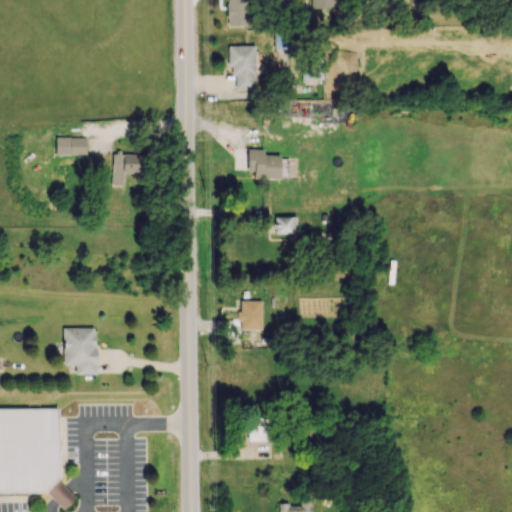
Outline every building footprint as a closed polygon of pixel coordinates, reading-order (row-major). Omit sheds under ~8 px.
[(246,0),(225,0),(225,25),(245,26),(246,0)] [(253,45),(227,46),(228,75),(234,75),(234,89),(254,88),(253,45)] [(54,154),(85,154),(85,137),(54,137),(54,154)] [(252,178),(278,179),(279,155),(263,155),(263,149),(246,149),(246,171),(253,171),(252,178)] [(121,186),(122,172),(141,173),(142,154),(111,153),(110,185),(121,186)] [(295,233),(295,215),(272,216),(273,233),(295,233)] [(260,301),(237,300),(237,329),(259,329),(260,301)] [(94,327),(61,327),(61,365),(73,365),(73,374),(94,374),(94,327)] [(56,407),(0,407),(0,492),(45,492),(62,509),(74,497),(56,480),(56,407)] [(266,441),(267,419),(245,419),(245,440),(266,441)] [(309,511),(309,500),(299,500),(299,504),(277,504),(277,511),(309,511)]
